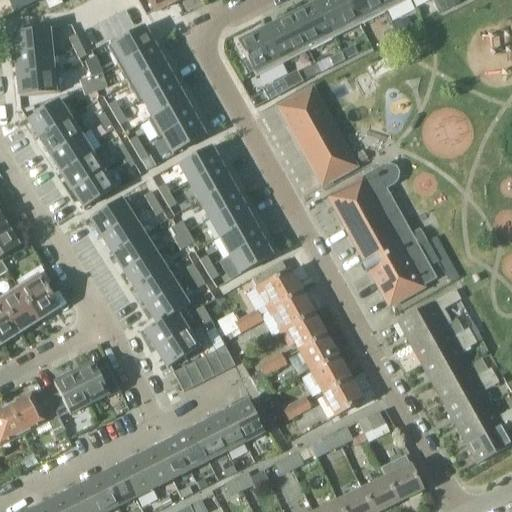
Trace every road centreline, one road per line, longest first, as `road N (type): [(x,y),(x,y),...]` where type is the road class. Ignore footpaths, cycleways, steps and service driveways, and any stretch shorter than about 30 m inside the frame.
road 1 (residential): [(462,511),(210,55),(219,20),(257,0)]
road 2 (residential): [(96,319),(0,160)]
road 3 (residential): [(0,506),(159,426)]
road 4 (residential): [(159,426),(96,319)]
